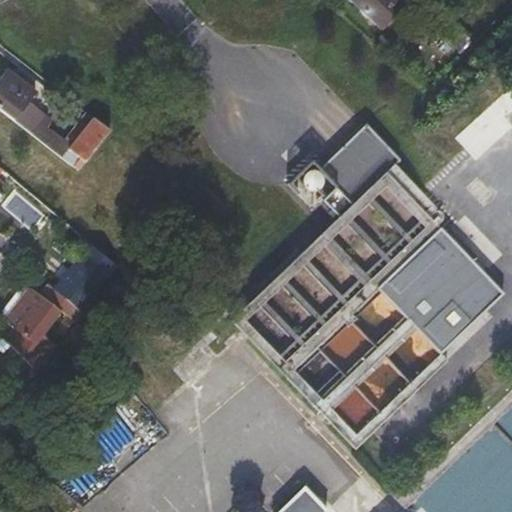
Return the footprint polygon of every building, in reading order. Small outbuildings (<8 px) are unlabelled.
[(347,0),(379,30),(408,0),(347,0)] [(473,1),(455,21),(475,39),(493,19),(473,1)] [(3,69),(0,73),(0,111),(75,171),(107,132),(68,102),(61,112),(84,130),(70,147),(44,128),(49,122),(25,103),(33,93),(3,69)] [(68,102),(63,98),(55,108),(61,112),(68,102)] [(392,165),(396,169),(402,162),(364,126),(320,171),(311,164),(288,187),(315,215),(320,210),(333,221),(392,165)] [(229,321),(348,444),(501,295),(435,226),(425,217),(436,207),(396,169),(392,165),(333,221),(237,313),(233,309),(228,314),(232,318),(229,321)] [(114,267),(89,246),(78,259),(91,270),(83,280),(96,291),(114,267)] [(79,277),(83,280),(91,270),(78,259),(70,269),(79,277)] [(66,287),(58,297),(73,309),(79,314),(96,291),(83,280),(79,277),(70,288),(66,287)] [(13,330),(3,343),(8,347),(35,371),(54,346),(39,334),(57,311),(72,322),(75,319),(79,314),(73,309),(58,297),(46,286),(39,296),(28,288),(2,321),(13,330)] [(501,295),(348,444),(355,451),(508,302),(501,295)] [(141,379),(117,403),(130,416),(155,393),(141,379)] [(306,484),(277,511),(325,511),(329,508),(306,484)]
